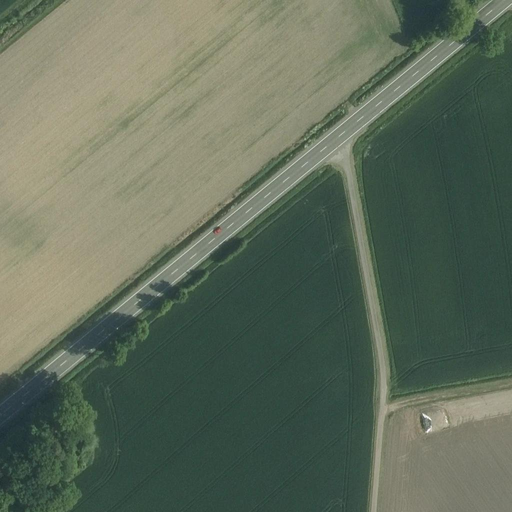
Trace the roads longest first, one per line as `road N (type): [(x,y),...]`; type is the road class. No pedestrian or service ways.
road 1 (secondary): [(504,0),(0,416)]
road 2 (track): [(383,410),(511,384)]
